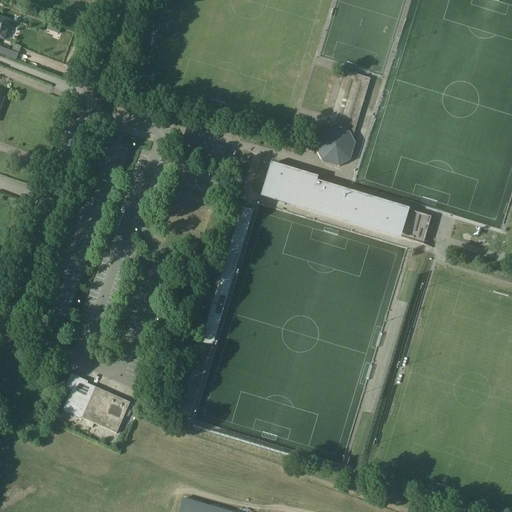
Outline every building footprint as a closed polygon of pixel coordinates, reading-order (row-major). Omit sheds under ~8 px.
[(343,72),(326,130),(320,133),(315,151),(320,161),(339,167),(350,161),(355,144),(352,138),(369,79),(343,72)] [(363,112),(358,129),(367,131),(372,115),(363,112)] [(213,164),(221,166),(225,148),(189,139),(188,141),(185,154),(214,161),(213,164)] [(271,164),(260,198),(400,240),(400,239),(422,245),(431,218),(408,211),(409,210),(317,182),(318,178),(271,164)] [(237,176),(235,183),(242,185),(244,179),(237,176)] [(200,344),(212,347),(253,213),(241,209),(200,344)] [(77,378),(78,378),(71,375),(65,388),(71,391),(62,411),(116,435),(130,404),(83,383),(84,381),(77,378)] [(146,393),(142,404),(147,406),(151,395),(146,393)] [(227,511),(182,499),(178,511),(227,511)]
